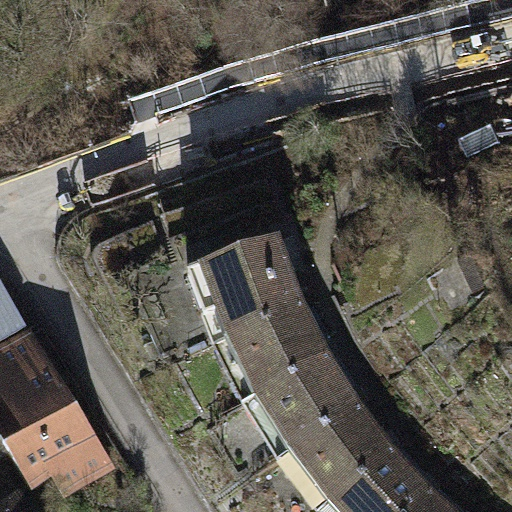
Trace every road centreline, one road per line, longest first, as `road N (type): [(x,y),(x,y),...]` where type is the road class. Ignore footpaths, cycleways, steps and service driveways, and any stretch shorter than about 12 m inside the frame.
road 1 (residential): [(0,210),(342,88),(511,53)]
road 2 (residential): [(0,210),(167,485),(174,511)]
